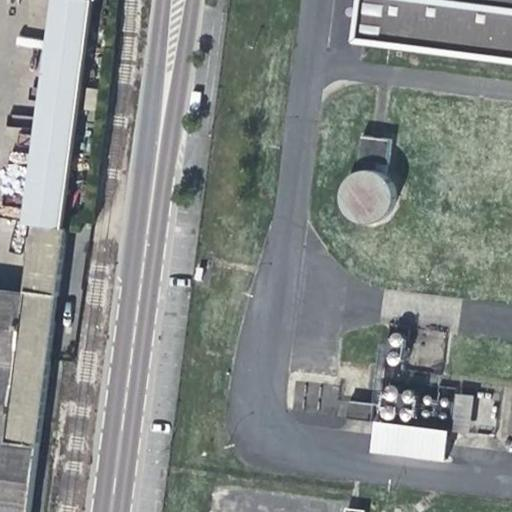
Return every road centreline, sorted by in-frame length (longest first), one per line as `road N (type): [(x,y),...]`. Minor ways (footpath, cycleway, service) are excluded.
road 1 (residential): [(111,511),(149,206)]
road 2 (residential): [(149,206),(176,122),(193,0)]
road 3 (residential): [(163,0),(141,169),(149,206)]
